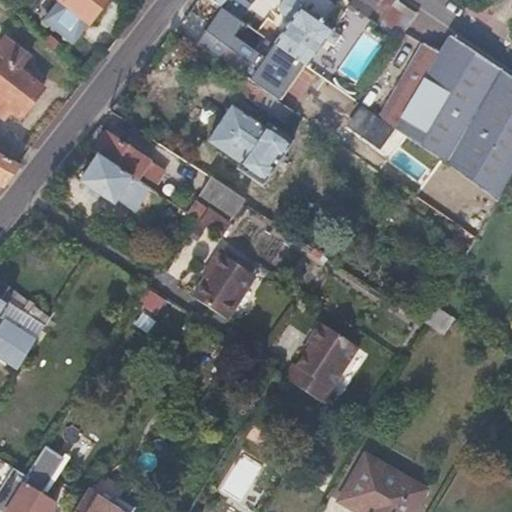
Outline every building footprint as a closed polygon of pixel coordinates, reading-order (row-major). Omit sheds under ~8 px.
[(89,24),(108,0),(60,0),(60,1),(89,24)] [(210,0),(222,8),(227,0),(210,0)] [(282,13),(265,38),(273,44),(296,59),(306,66),(324,39),(332,46),(339,36),(331,31),(331,27),(298,3),(297,0),(272,0),(274,8),(282,13)] [(511,77),(450,36),(439,53),(423,43),(378,116),(405,135),(499,201),(504,192),(511,178),(511,77)] [(29,57),(5,38),(0,44),(0,55),(5,60),(0,66),(0,114),(5,118),(12,112),(20,117),(43,87),(20,69),(29,57)] [(273,44),(248,80),(271,96),(296,59),(273,44)] [(248,80),(246,79),(238,90),(284,122),(292,110),(271,96),(248,80)] [(264,185),(292,139),(267,123),(264,127),(231,106),(207,142),(240,164),(237,168),(264,185)] [(111,136),(97,156),(132,179),(145,159),(111,136)] [(21,166),(19,164),(0,154),(0,175),(8,180),(21,166)] [(132,179),(97,156),(79,182),(114,205),(124,191),(149,207),(139,222),(162,237),(176,215),(154,200),(157,196),(132,179)] [(200,157),(193,168),(225,189),(232,178),(200,157)] [(225,189),(193,168),(182,185),(213,207),(225,189)] [(488,220),(498,203),(488,198),(478,214),(488,220)] [(215,268),(208,279),(196,297),(232,321),(259,278),(221,253),(211,266),(215,268)] [(204,277),(208,279),(215,268),(211,266),(204,277)] [(45,308),(0,278),(0,314),(3,311),(9,302),(36,321),(45,308)] [(168,299),(148,286),(139,301),(158,314),(168,299)] [(44,326),(36,321),(9,302),(3,311),(8,313),(39,335),(44,326)] [(53,313),(45,308),(36,321),(44,326),(53,313)] [(433,308),(425,325),(446,334),(454,316),(433,308)] [(0,348),(20,362),(39,335),(8,313),(0,325),(0,348)] [(314,345),(307,356),(300,366),(335,389),(362,349),(323,322),(309,342),(314,345)] [(303,353),(307,356),(314,345),(309,342),(303,353)] [(24,375),(38,383),(54,358),(41,350),(24,375)] [(413,511),(426,490),(367,456),(344,493),(366,507),(363,511),(406,511),(407,511),(409,511),(413,511)] [(28,476),(14,468),(0,489),(0,511),(1,511),(52,511),(57,505),(27,485),(31,477),(28,476)] [(118,511),(88,492),(85,497),(75,511),(118,511)]
